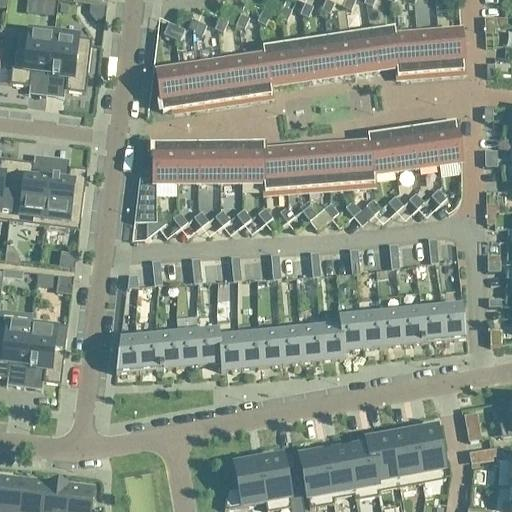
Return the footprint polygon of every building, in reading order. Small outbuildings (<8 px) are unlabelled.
[(350,14),(355,3),(349,0),(346,0),(342,10),(350,14)] [(372,10),(376,0),(366,0),(363,6),(372,10)] [(329,18),(334,6),(326,2),(320,14),(329,18)] [(308,21),(313,10),(304,6),(299,17),(308,21)] [(286,25),(291,14),(283,10),(278,21),(286,25)] [(265,29),(270,17),(262,14),(257,25),(265,29)] [(244,32),(249,21),(241,17),(235,29),(244,32)] [(222,36),(228,25),(219,21),(214,32),(222,36)] [(496,28),(496,21),(484,21),(484,29),(496,28)] [(193,34),(198,25),(192,22),(188,32),(193,34)] [(201,40),(206,29),(198,25),(193,34),(193,36),(201,40)] [(171,41),(176,29),(168,26),(163,37),(171,41)] [(496,36),(496,28),(484,29),(484,37),(496,36)] [(179,44),(185,33),(176,29),(171,41),(179,44)] [(395,41),(396,41),(394,32),(370,36),(376,74),(396,71),(397,71),(395,41)] [(16,33),(9,87),(30,89),(31,75),(49,77),(54,38),(16,33)] [(376,74),(370,36),(349,39),(354,77),(376,74)] [(463,74),(460,36),(438,37),(441,76),(463,74)] [(441,76),(438,37),(416,39),(419,78),(441,76)] [(85,96),(92,42),(54,38),(49,77),(67,79),(65,94),(85,96)] [(354,77),(349,39),(327,42),(333,81),(354,77)] [(419,78),(416,39),(396,41),(395,41),(397,71),(396,71),(397,79),(419,78)] [(333,81),(327,42),(306,45),(312,84),(333,81)] [(312,84),(306,45),(285,49),(290,87),(312,84)] [(290,87),(285,49),(262,52),(264,60),(269,90),(270,90),(290,87)] [(264,60),(243,63),(249,102),(271,98),(270,90),(269,90),(264,60)] [(249,102),(243,63),(222,67),(227,105),(249,102)] [(227,105),(222,67),(200,70),(206,108),(227,105)] [(494,68),(486,68),(487,80),(495,80),(494,68)] [(206,108),(200,70),(179,73),(185,111),(206,108)] [(185,111),(179,73),(156,76),(162,114),(185,111)] [(492,124),(492,112),(484,112),(484,124),(492,124)] [(461,165),(455,127),(432,131),(438,169),(461,165)] [(438,169),(432,131),(411,134),(417,172),(438,169)] [(417,172),(411,134),(390,137),(395,175),(417,172)] [(395,175),(390,137),(368,140),(371,157),(373,187),(374,187),(373,178),(395,175)] [(371,157),(368,140),(367,140),(369,148),(348,150),(351,188),(373,187),(371,157)] [(176,187),(176,148),(153,148),(153,160),(155,160),(155,187),(156,187),(176,187)] [(198,187),(198,148),(176,148),(176,187),(198,187)] [(220,187),(219,148),(198,148),(198,187),(220,187)] [(241,187),(241,148),(219,148),(220,187),(241,187)] [(263,157),(263,148),(241,148),(241,187),(263,186),(264,195),(265,195),(264,186),(263,157)] [(287,193),(284,155),(264,156),(264,148),(263,148),(263,157),(264,186),(265,195),(287,193)] [(351,188),(348,150),(327,151),(330,190),(351,188)] [(330,190),(327,151),(305,153),(308,191),(330,190)] [(308,191),(305,153),(284,155),(287,193),(308,191)] [(156,217),(156,191),(156,187),(155,187),(155,160),(153,160),(142,160),(139,182),(137,199),(134,226),(146,226),(146,242),(156,234),(156,217)] [(0,223),(9,225),(16,164),(0,162),(0,223)] [(497,170),(496,162),(484,162),(485,170),(497,170)] [(43,229),(49,182),(31,180),(33,166),(16,164),(9,225),(43,229)] [(79,233),(86,173),(68,171),(67,185),(49,182),(43,229),(79,233)] [(439,208),(446,202),(437,193),(430,199),(439,208)] [(424,206),(415,197),(408,203),(417,212),(424,206)] [(403,209),(394,200),(387,206),(396,215),(403,209)] [(380,212),(372,203),(365,209),(373,218),(380,212)] [(360,214),(352,205),(345,211),(353,220),(360,214)] [(338,216),(330,207),(323,213),(331,222),(338,216)] [(316,219),(309,209),(301,214),(309,224),(316,219)] [(294,220),(287,210),(279,216),(287,226),(294,220)] [(272,221),(265,212),(257,217),(265,227),(272,221)] [(251,222),(243,213),(236,218),(243,228),(251,222)] [(229,224),(222,214),(214,220),(222,229),(229,224)] [(208,225),(201,215),(193,221),(201,231),(208,225)] [(498,227),(498,215),(486,215),(486,227),(498,227)] [(187,226),(180,216),(172,222),(180,232),(187,226)] [(165,227),(165,217),(156,217),(156,234),(165,227)] [(429,255),(437,254),(436,242),(427,243),(429,255)] [(389,261),(398,260),(396,248),(388,249),(389,261)] [(350,266),(358,265),(357,253),(349,254),(350,266)] [(437,254),(429,255),(430,267),(438,266),(437,254)] [(311,269),(319,268),(318,256),(309,257),(311,269)] [(271,271),(279,270),(278,258),(270,259),(271,271)] [(499,259),(487,259),(487,267),(499,267),(499,259)] [(232,273),(240,272),(239,260),(230,261),(232,273)] [(398,260),(389,261),(391,273),(399,272),(398,260)] [(192,275),(200,274),(199,262),(191,263),(192,275)] [(152,277),(161,276),(159,264),(151,265),(152,277)] [(358,265),(350,266),(351,278),(360,277),(358,265)] [(499,275),(499,267),(487,267),(487,275),(499,275)] [(319,268),(311,269),(312,281),(320,280),(319,268)] [(279,270),(271,271),(272,283),(281,282),(279,270)] [(3,272),(2,280),(14,282),(15,274),(3,272)] [(240,272),(232,273),(233,285),(241,284),(240,272)] [(192,275),(193,287),(197,287),(201,286),(200,274),(192,275)] [(37,276),(36,289),(52,291),(53,278),(37,276)] [(161,276),(152,277),(154,289),(162,288),(161,276)] [(136,279),(128,280),(127,292),(138,291),(136,279)] [(488,310),(500,310),(500,302),(488,302),(488,310)] [(441,311),(444,344),(465,342),(462,309),(441,311)] [(444,344),(441,311),(421,313),(424,346),(444,344)] [(424,346),(421,313),(400,315),(404,348),(424,346)] [(404,348),(400,315),(380,317),(383,350),(404,348)] [(383,350),(380,317),(360,319),(363,352),(383,350)] [(340,329),(343,354),(363,352),(360,319),(338,321),(339,329),(340,329)] [(31,330),(30,329),(0,325),(0,380),(7,381),(9,367),(27,369),(31,330)] [(60,388),(67,329),(31,325),(30,329),(31,330),(27,369),(44,371),(42,385),(60,388)] [(339,329),(320,331),(323,364),(344,362),(343,354),(340,329),(339,329)] [(320,331),(299,333),(303,366),(323,364),(320,331)] [(218,341),(219,341),(218,333),(197,335),(200,368),(219,367),(221,366),(218,341)] [(299,333),(279,335),(282,368),(303,366),(299,333)] [(501,333),(490,333),(490,349),(501,347),(501,333)] [(177,337),(180,370),(200,368),(197,335),(177,337)] [(279,335),(259,337),(262,370),(282,368),(279,335)] [(180,370),(177,337),(156,339),(160,372),(180,370)] [(259,337),(238,339),(242,372),(262,370),(259,337)] [(136,341),(139,374),(155,373),(160,372),(156,339),(136,341)] [(219,367),(220,374),(242,372),(238,339),(219,341),(218,341),(221,366),(219,367)] [(139,374),(136,341),(120,343),(115,377),(139,374)] [(511,410),(497,413),(502,440),(511,437),(511,410)] [(468,445),(481,442),(476,416),(463,418),(468,445)] [(435,430),(412,435),(422,487),(445,482),(435,430)] [(422,487),(412,435),(390,439),(399,491),(422,487)] [(399,491),(390,439),(366,443),(367,447),(368,447),(377,495),(378,495),(399,491)] [(368,447),(367,447),(345,451),(354,498),(353,499),(354,503),(379,499),(378,495),(377,495),(368,447)] [(354,498),(345,451),(323,455),(332,503),(333,503),(353,499),(354,498)] [(490,453),(492,461),(503,458),(502,451),(490,453)] [(332,503),(323,455),(299,459),(309,511),(334,507),(333,503),(332,503)] [(303,511),(296,472),(284,474),(281,459),(258,463),(266,507),(265,507),(265,511),(285,511),(291,511),(290,511),(303,511)] [(266,507),(258,463),(234,467),(239,491),(226,493),(223,511),(231,511),(265,507),(266,507)] [(19,511),(23,485),(0,481),(0,511),(19,511)] [(42,511),(46,487),(23,485),(19,511),(42,511)] [(66,511),(69,490),(46,487),(42,511),(66,511)] [(66,511),(89,511),(92,493),(69,490),(66,511)]
